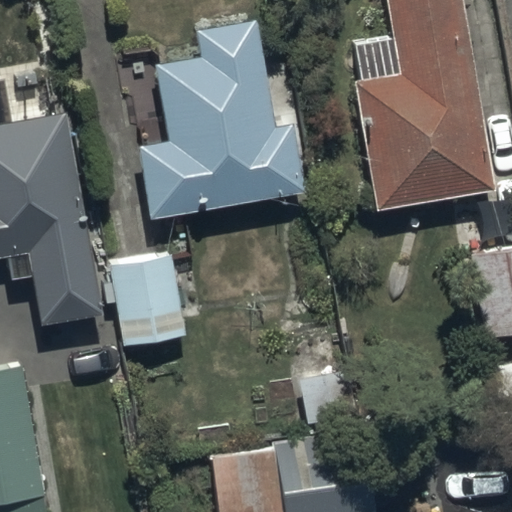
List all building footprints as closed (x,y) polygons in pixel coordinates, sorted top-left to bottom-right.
[(266,104),(250,0),(249,0),(187,9),(191,36),(151,42),(162,118),(131,122),(142,194),(296,171),(286,101),(266,104)] [(483,168),(453,0),(381,0),(385,18),(345,25),(352,65),(348,65),(369,187),(483,168)] [(96,293),(59,94),(0,104),(0,248),(24,244),(35,304),(96,293)] [(511,317),(511,212),(511,207),(511,206),(511,176),(482,181),(483,192),(474,193),(479,230),(466,232),(479,322),(511,317)] [(181,325),(167,243),(105,253),(118,335),(181,325)] [(0,511),(5,511),(43,506),(13,342),(0,344),(0,511)] [(344,354),(293,361),(300,408),(351,401),(344,354)] [(265,431),(205,437),(212,511),(270,511),(284,511),(283,511),(362,511),(374,511),(365,414),(264,424),(265,431)]
